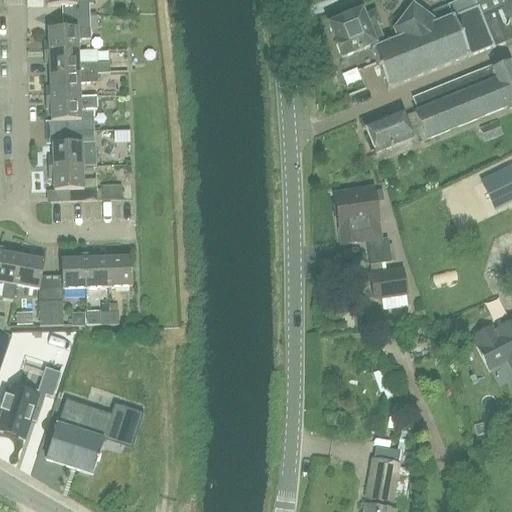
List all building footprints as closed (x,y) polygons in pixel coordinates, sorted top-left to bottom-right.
[(47,0),(47,7),(61,7),(62,17),(90,16),(89,5),(93,5),(92,0),(47,0)] [(393,30),(396,40),(370,51),(386,92),(469,58),(468,58),(493,48),(492,44),(511,36),(511,0),(459,0),(446,5),(441,1),(436,7),(430,2),(428,5),(422,13),(412,5),(405,15),(400,11),(395,18),(400,21),(393,30)] [(327,25),(334,40),(333,41),(340,59),(374,46),(374,44),(382,41),(377,27),(380,25),(374,12),(367,15),(365,10),(327,25)] [(97,16),(90,16),(62,17),(62,30),(48,30),(48,44),(44,44),(44,55),(90,53),(90,51),(78,51),(77,40),(90,39),(90,28),(97,28),(97,16)] [(90,62),(90,53),(44,55),(44,64),(49,64),(50,77),(97,75),(97,74),(109,73),(109,74),(126,73),(126,63),(96,64),(96,62),(90,62)] [(491,68),(413,100),(418,112),(413,113),(414,115),(403,119),(401,112),(363,127),(369,142),(366,143),(370,153),(373,152),(375,155),(416,139),(418,144),(506,109),(507,111),(511,109),(511,73),(511,74),(508,66),(493,72),(491,68)] [(97,75),(50,77),(50,89),(45,89),(46,99),(79,98),(79,97),(79,85),(97,84),(97,75)] [(79,98),(46,99),(46,110),(51,110),(51,123),(66,123),(66,134),(94,133),(93,110),(96,110),(96,97),(79,97),(79,98)] [(496,121),(478,129),(483,142),(486,141),(487,145),(485,146),(487,151),(505,144),(496,121)] [(94,133),(66,134),(66,145),(52,146),(53,159),(48,159),(48,169),(82,168),(81,154),(95,154),(94,133)] [(481,181),(495,210),(511,202),(511,169),(511,167),(481,181)] [(82,168),(48,169),(48,180),(53,179),(54,192),(68,192),(68,204),(96,203),(96,180),(82,180),(82,168)] [(137,194),(136,180),(109,183),(110,197),(137,194)] [(339,229),(342,246),(359,244),(365,243),(372,301),(407,296),(403,268),(385,270),(384,263),(390,262),(390,261),(394,261),(391,244),(388,245),(387,238),(382,239),(379,223),(378,224),(373,190),(334,196),(338,229),(339,229)] [(10,251),(0,249),(0,251),(0,283),(3,284),(0,299),(12,301),(15,287),(17,287),(22,258),(9,256),(10,251)] [(120,260),(108,260),(109,290),(131,289),(130,255),(120,255),(120,260)] [(34,261),(22,258),(17,287),(39,291),(45,258),(35,256),(34,261)] [(61,262),(62,291),(86,290),(85,256),(74,257),(74,262),(61,262)] [(109,290),(108,260),(94,261),(94,256),(85,256),(86,290),(109,290)] [(52,326),(52,302),(38,302),(38,327),(52,326)] [(62,302),(52,302),(52,326),(62,326),(62,302)] [(400,323),(399,311),(386,311),(386,324),(400,323)] [(117,312),(108,313),(108,325),(117,325),(117,312)] [(108,325),(108,313),(98,313),(99,326),(108,325)] [(71,314),(71,326),(83,326),(83,314),(71,314)] [(470,337),(487,370),(507,360),(511,370),(511,320),(492,331),(490,327),(470,337)] [(0,336),(0,365),(9,339),(0,336)] [(0,412),(3,414),(0,422),(0,433),(23,441),(29,422),(36,425),(45,397),(52,400),(60,375),(45,370),(37,392),(13,384),(8,398),(4,397),(0,408),(0,412)] [(64,401),(45,461),(92,476),(96,462),(98,462),(99,459),(97,458),(104,438),(132,447),(143,414),(114,405),(110,416),(64,401)] [(375,511),(376,508),(391,510),(399,464),(370,459),(362,505),(364,505),(362,511),(375,511)]
